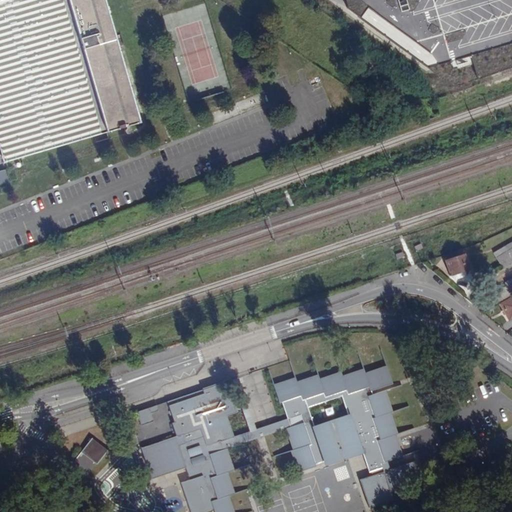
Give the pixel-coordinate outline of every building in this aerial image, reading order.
[(0,0),(0,143),(5,161),(141,122),(105,0),(0,0)] [(511,0),(344,0),(347,9),(427,67),(511,41),(511,0)] [(0,188),(12,185),(7,167),(0,169),(0,188)] [(511,241),(494,252),(499,261),(511,253),(511,241)] [(469,269),(462,249),(444,255),(446,260),(444,260),(449,276),(451,275),(466,270),(469,269)] [(511,263),(511,253),(499,261),(503,269),(511,263)] [(466,270),(451,275),(452,277),(455,278),(465,275),(466,272),(466,270)] [(499,301),(511,294),(511,278),(505,282),(507,285),(494,292),(499,301)] [(511,297),(500,304),(509,320),(511,317),(511,297)] [(157,407),(137,414),(142,428),(155,424),(152,415),(159,413),(157,407)] [(81,452),(96,464),(107,450),(92,438),(81,452)]
